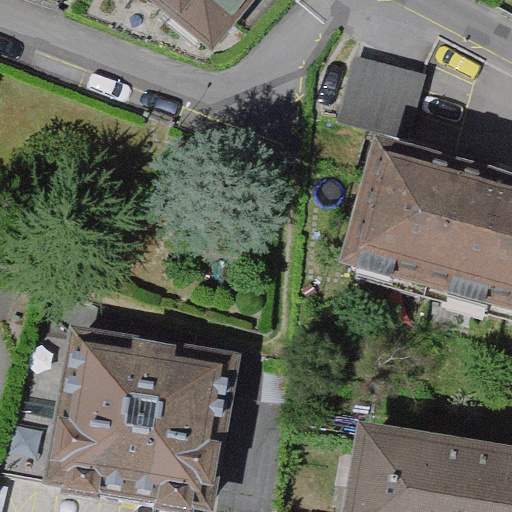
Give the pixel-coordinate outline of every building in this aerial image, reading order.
[(157,0),(229,58),(276,0),(157,0)] [(346,58),(334,113),(408,128),(419,73),(346,58)] [(511,194),(388,163),(358,279),(511,317),(511,194)] [(85,338),(62,500),(143,511),(234,511),(257,363),(85,338)] [(511,511),(511,447),(367,426),(353,511),(511,511)]
